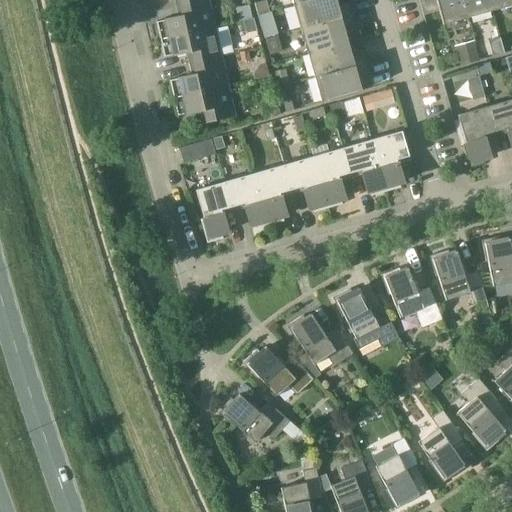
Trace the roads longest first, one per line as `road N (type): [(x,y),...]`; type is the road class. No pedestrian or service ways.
road 1 (residential): [(114,0),(188,283),(441,208)]
road 2 (primary): [(81,511),(0,252)]
road 3 (residential): [(441,208),(385,0)]
